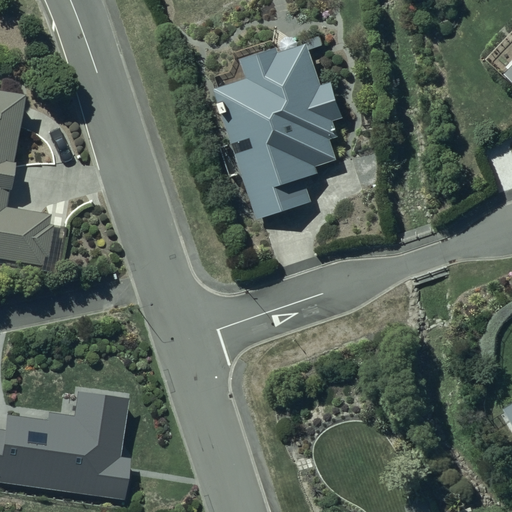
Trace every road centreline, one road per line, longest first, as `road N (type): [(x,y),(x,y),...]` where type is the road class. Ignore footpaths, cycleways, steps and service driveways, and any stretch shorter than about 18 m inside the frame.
road 1 (residential): [(70,0),(188,339)]
road 2 (residential): [(188,339),(511,226)]
road 3 (residential): [(188,339),(243,511)]
